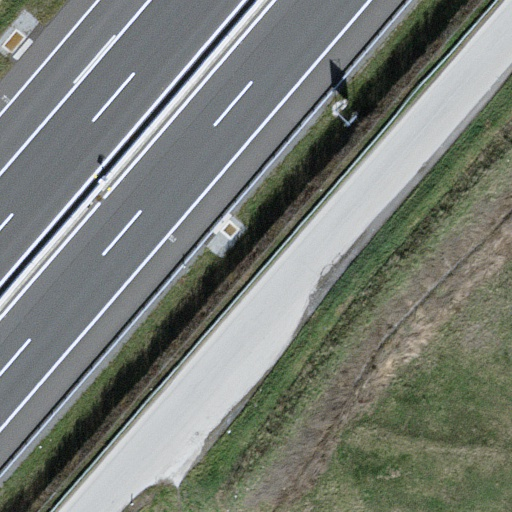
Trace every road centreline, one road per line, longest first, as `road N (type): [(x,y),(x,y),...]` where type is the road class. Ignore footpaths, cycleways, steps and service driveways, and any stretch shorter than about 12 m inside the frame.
road 1 (unclassified): [(511,23),(90,511)]
road 2 (motorway): [(0,375),(322,0)]
road 3 (motorway): [(195,0),(0,226)]
